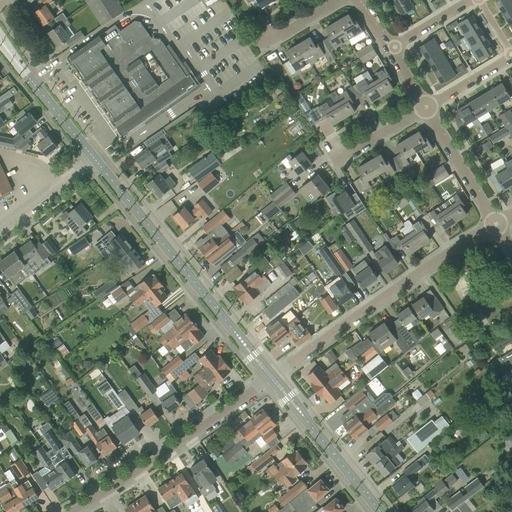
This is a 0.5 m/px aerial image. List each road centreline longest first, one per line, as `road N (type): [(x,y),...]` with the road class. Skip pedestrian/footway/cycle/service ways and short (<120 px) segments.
road 1 (tertiary): [(270,376),(94,160)]
road 2 (residential): [(270,376),(495,223)]
road 3 (residential): [(71,511),(270,376)]
road 4 (tertiary): [(381,511),(270,376)]
road 5 (residential): [(495,223),(424,108)]
road 6 (residential): [(94,160),(117,150),(53,62)]
